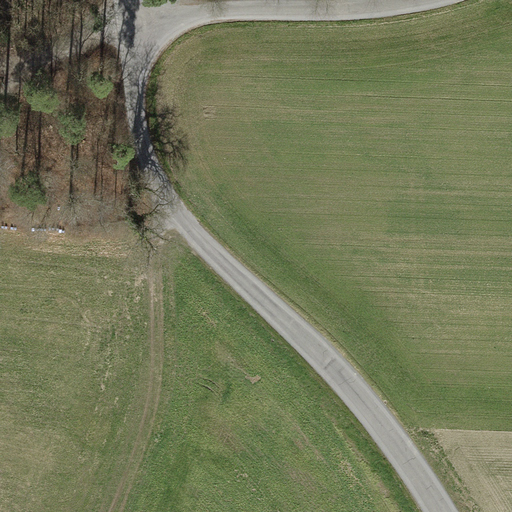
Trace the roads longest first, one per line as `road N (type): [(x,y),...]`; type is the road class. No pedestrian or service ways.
road 1 (tertiary): [(442,511),(344,375),(182,220),(158,182),(136,125),(132,20)]
road 2 (track): [(182,220),(163,399),(124,511)]
road 3 (residential): [(132,20),(427,0)]
